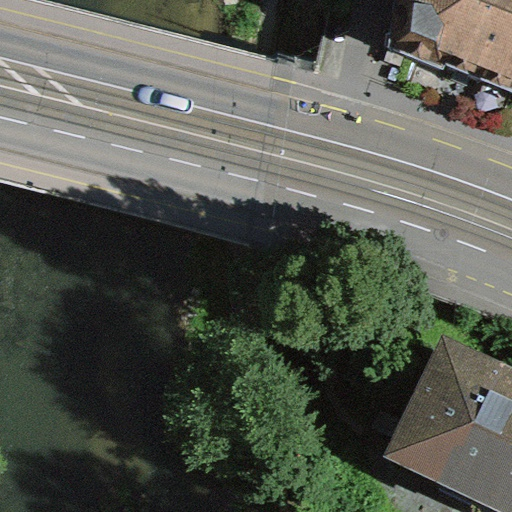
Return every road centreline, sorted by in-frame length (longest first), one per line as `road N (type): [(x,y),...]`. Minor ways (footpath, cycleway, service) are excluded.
road 1 (primary): [(0,117),(260,184),(511,263)]
road 2 (primary): [(338,111),(0,25)]
road 3 (primary): [(511,168),(338,111)]
